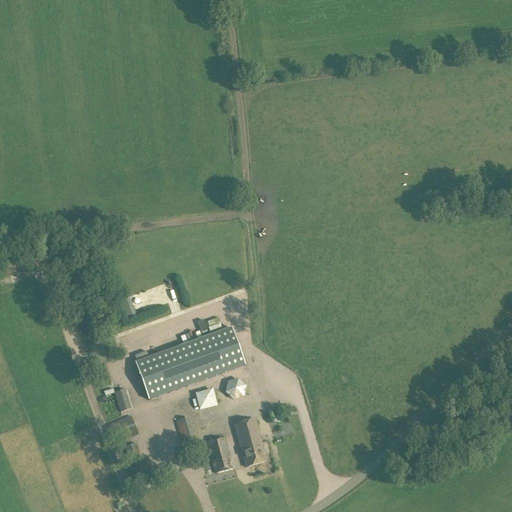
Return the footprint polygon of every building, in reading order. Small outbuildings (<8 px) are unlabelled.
[(128,296),(121,299),(128,318),(136,315),(128,296)] [(232,327),(135,362),(149,400),(245,365),(232,327)] [(233,401),(244,398),(246,387),(238,380),(228,383),(225,394),(233,401)] [(121,415),(132,412),(125,390),(114,394),(121,415)] [(200,411),(217,407),(213,390),(195,395),(200,411)] [(121,442),(138,435),(130,417),(114,424),(121,442)] [(188,419),(176,423),(185,453),(197,449),(188,419)] [(246,468),(267,462),(255,420),(234,426),(246,468)] [(215,474),(233,469),(225,438),(207,443),(215,474)] [(141,462),(136,445),(125,448),(134,481),(151,476),(146,461),(141,462)]
